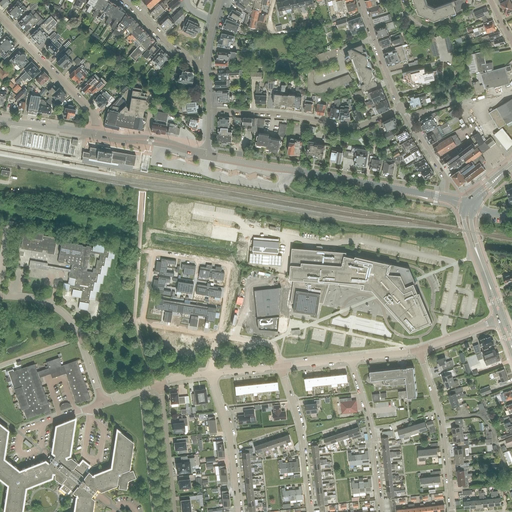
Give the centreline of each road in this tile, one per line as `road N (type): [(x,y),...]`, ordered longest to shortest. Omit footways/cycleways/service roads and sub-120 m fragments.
road 1 (residential): [(219,336),(141,318),(152,253),(229,266)]
road 2 (tertiary): [(206,154),(411,192)]
road 3 (residential): [(207,111),(354,128),(401,108)]
road 4 (unclassified): [(103,403),(64,314),(37,299),(0,297)]
road 5 (residential): [(450,511),(442,426),(418,350)]
road 6 (residential): [(379,511),(371,428),(349,358)]
road 7 (unclassified): [(94,133),(95,116),(0,17)]
road 8 (residential): [(309,511),(302,444),(280,366)]
road 9 (residential): [(238,511),(229,435),(209,373)]
road 10 (residential): [(173,511),(160,384)]
